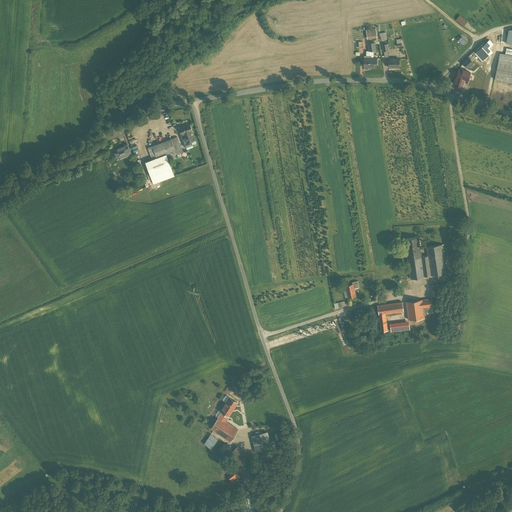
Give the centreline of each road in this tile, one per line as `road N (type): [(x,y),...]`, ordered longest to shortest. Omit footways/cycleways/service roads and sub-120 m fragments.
road 1 (unclassified): [(191,101),(297,438),(280,511)]
road 2 (unclassified): [(511,114),(385,79),(191,101)]
road 3 (track): [(452,96),(467,255),(461,269),(427,289)]
road 4 (unclassified): [(191,101),(15,175)]
